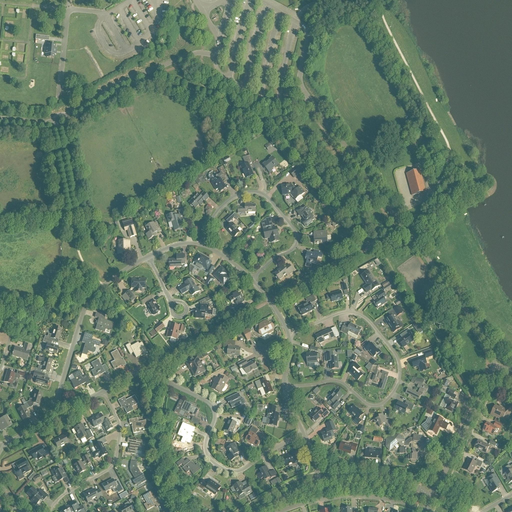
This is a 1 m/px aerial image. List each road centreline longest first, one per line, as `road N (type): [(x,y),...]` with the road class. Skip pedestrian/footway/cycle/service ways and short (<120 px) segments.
road 1 (unclassified): [(494,365),(488,344),(305,94),(306,28),(257,0)]
road 2 (residential): [(284,389),(339,382),(378,407),(399,375),(394,354),(354,312),(288,334)]
road 3 (residential): [(303,434),(232,473),(206,450),(214,419),(208,402),(146,373),(103,392)]
road 4 (unclassified): [(0,118),(52,123),(192,54),(215,55),(218,40)]
road 5 (residential): [(253,279),(299,241),(298,230),(259,194),(235,196),(219,208),(201,245)]
road 6 (unclassified): [(58,402),(90,298),(148,258)]
road 7 (residential): [(53,511),(70,490),(116,461),(120,425),(103,392)]
road 8 (unclassified): [(427,496),(494,365)]
road 9 (residential): [(283,511),(347,498),(426,511)]
